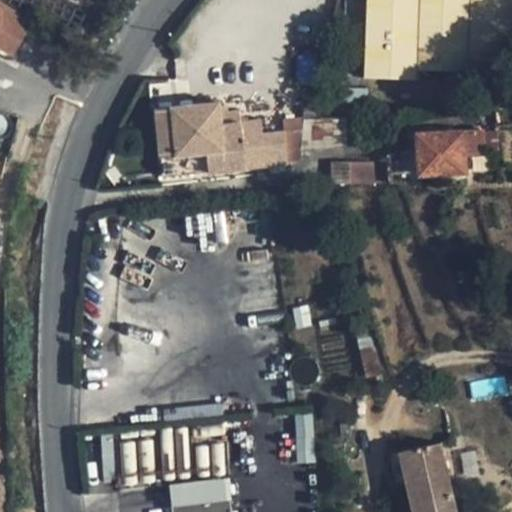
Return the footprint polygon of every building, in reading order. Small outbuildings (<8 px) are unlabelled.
[(511,0),(369,0),(367,76),(439,80),(439,69),(468,71),(469,63),(511,64),(511,0)] [(0,2),(0,46),(12,54),(31,19),(0,2)] [(219,101),(155,108),(163,176),(288,163),(284,131),(263,134),(261,119),(241,122),(240,111),(221,113),(219,101)] [(311,118),(304,118),(301,149),(347,147),(346,125),(330,126),(311,118)] [(484,129),(420,132),(422,175),(468,173),(467,152),(485,152),(485,150),(496,149),(495,130),(484,131),(484,129)] [(330,162),(331,175),(359,161),(330,162)] [(359,161),(331,175),(331,183),(384,183),(383,161),(359,161)] [(457,511),(442,443),(403,451),(409,481),(416,511),(457,511)] [(390,454),(397,484),(409,481),(403,451),(390,454)] [(230,511),(227,478),(169,483),(170,511),(230,511)]
